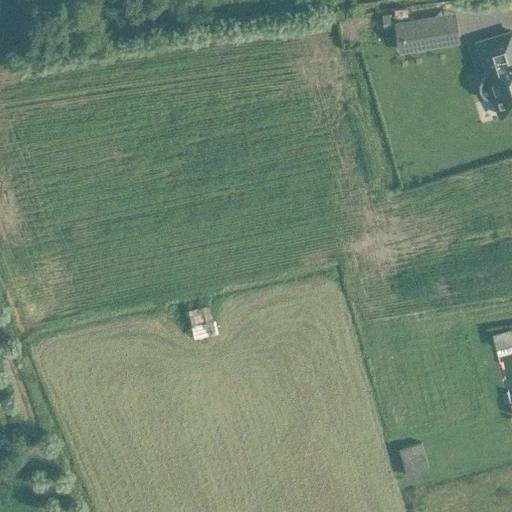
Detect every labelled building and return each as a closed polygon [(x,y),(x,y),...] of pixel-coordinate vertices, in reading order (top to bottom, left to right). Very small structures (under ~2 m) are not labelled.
[(80,37),(75,0),(67,0),(57,1),(61,39),(80,37)] [(502,8),(468,19),(478,52),(474,54),(472,57),(470,61),(470,65),(471,68),(472,70),(475,73),(481,75),(484,75),(493,72),(497,84),(509,80),(511,86),(511,85),(511,34),(511,35),(502,8)] [(435,12),(395,19),(400,49),(441,43),(435,12)] [(210,301),(188,306),(195,337),(217,332),(210,301)] [(177,331),(172,309),(152,313),(157,335),(177,331)] [(419,444),(399,450),(408,476),(427,470),(419,444)]
